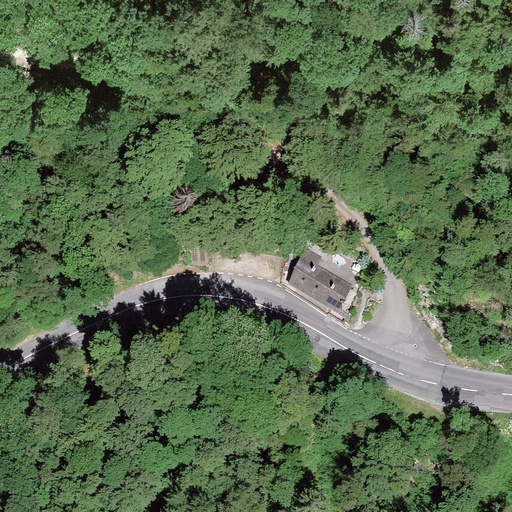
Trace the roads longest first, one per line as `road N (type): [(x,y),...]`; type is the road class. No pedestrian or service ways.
road 1 (tertiary): [(0,374),(116,315),(200,298),(417,369)]
road 2 (unclassified): [(417,369),(403,304),(376,247),(303,176),(218,116)]
road 3 (track): [(218,116),(107,60),(0,45)]
